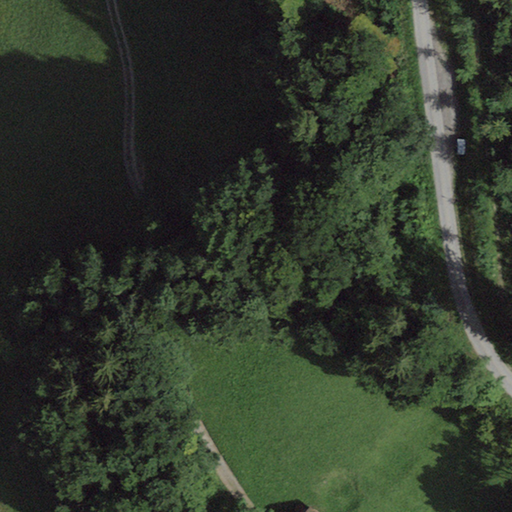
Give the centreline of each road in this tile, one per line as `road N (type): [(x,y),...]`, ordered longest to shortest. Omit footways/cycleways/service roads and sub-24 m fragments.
road 1 (track): [(111,0),(128,67),(131,172),(172,254),(169,335),(179,397),(249,511)]
road 2 (unclassified): [(419,0),(455,284),(475,337),(511,385)]
road 3 (track): [(477,0),(511,363)]
